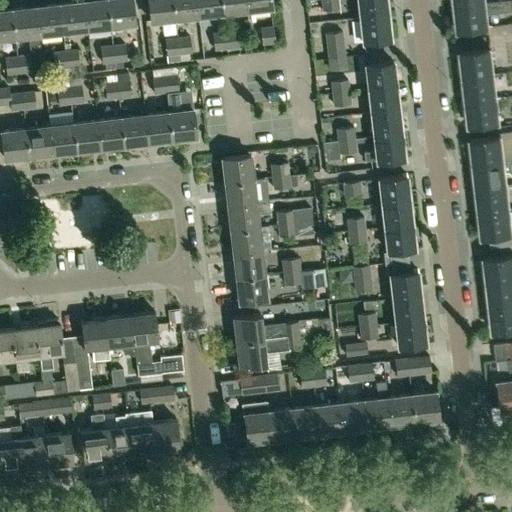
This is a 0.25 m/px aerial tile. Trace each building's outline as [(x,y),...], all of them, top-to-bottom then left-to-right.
[(63,28),(87,26),(83,0),(71,0),(60,1),(63,28)] [(83,0),(87,26),(110,23),(107,0),(83,0)] [(107,0),(110,23),(135,20),(132,0),(107,0)] [(148,0),(150,18),(176,15),(173,0),(148,0)] [(173,0),(176,15),(198,13),(196,0),(173,0)] [(196,0),(198,13),(222,10),(220,0),(196,0)] [(220,0),(222,10),(245,7),(244,0),(220,0)] [(337,0),(319,0),(321,10),(339,8),(337,0)] [(357,0),(359,16),(387,13),(385,0),(357,0)] [(508,0),(494,0),(486,1),(486,2),(455,5),(458,30),(489,26),(487,13),(510,10),(508,0)] [(40,31),(63,28),(60,1),(37,4),(40,31)] [(38,31),(40,31),(37,4),(12,6),(16,34),(26,32),(28,51),(33,52),(40,51),(38,31)] [(0,35),(16,34),(12,6),(0,7),(0,35)] [(359,16),(362,41),(390,38),(387,13),(359,16)] [(274,42),(272,24),(259,26),(262,44),(274,42)] [(224,30),(226,48),(238,46),(236,29),(224,30)] [(213,49),(226,48),(224,30),(211,32),(213,49)] [(325,45),(343,42),(341,30),(323,32),(325,45)] [(178,35),(180,51),(191,49),(189,33),(178,35)] [(167,52),(180,51),(178,35),(165,36),(167,52)] [(113,61),(114,61),(126,60),(123,42),(111,43),(113,61)] [(343,42),(325,45),(327,57),(344,55),(343,42)] [(114,68),(114,61),(113,61),(111,43),(99,45),(101,63),(103,63),(104,69),(114,68)] [(63,49),(67,80),(71,79),(70,72),(67,72),(66,67),(78,65),(76,47),(63,49)] [(460,51),(463,76),(494,73),(491,47),(460,51)] [(63,81),(67,80),(63,49),(51,50),(53,68),(54,68),(55,74),(62,73),(63,81)] [(18,55),(20,70),(31,68),(30,53),(18,55)] [(8,71),(20,70),(18,55),(6,56),(8,71)] [(368,87),(395,84),(392,60),(365,64),(368,87)] [(163,74),(165,92),(177,90),(175,72),(163,74)] [(466,100),(497,96),(494,73),(463,76),(466,100)] [(153,93),(165,92),(163,74),(151,75),(153,93)] [(115,79),(117,97),(130,96),(128,78),(115,79)] [(330,80),(331,92),(348,90),(347,78),(330,80)] [(105,99),(117,97),(115,79),(103,81),(105,99)] [(68,85),(70,103),(82,101),(80,84),(68,85)] [(371,111),(398,108),(395,84),(368,87),(371,111)] [(0,104),(9,103),(8,85),(0,86),(0,104)] [(58,104),(70,103),(68,85),(55,86),(58,104)] [(22,91),(24,106),(35,105),(34,89),(22,91)] [(348,90),(331,92),(332,105),(350,103),(348,90)] [(11,108),(24,106),(22,91),(9,92),(11,108)] [(497,96),(466,100),(469,124),(500,121),(497,96)] [(168,110),(171,137),(195,134),(192,107),(168,110)] [(373,135),(401,132),(398,108),(371,111),(373,135)] [(147,140),(171,137),(168,110),(144,112),(147,140)] [(124,142),(147,140),(144,112),(121,115),(124,142)] [(100,145),(124,142),(121,115),(97,118),(100,145)] [(77,148),(100,145),(97,118),(73,120),(77,148)] [(53,150),(77,148),(73,120),(49,123),(53,150)] [(29,153),(53,150),(49,123),(26,125),(29,153)] [(5,156),(29,153),(26,125),(2,128),(5,156)] [(336,140),(354,138),(352,125),(334,127),(336,139),(336,140)] [(401,132),(373,135),(375,149),(362,150),(364,159),(376,158),(376,159),(404,156),(401,132)] [(473,163),(504,160),(501,136),(470,140),(473,163)] [(336,140),(336,139),(322,140),(325,162),(340,160),(339,152),(355,151),(354,138),(336,140)] [(225,180),(252,177),(250,153),(223,156),(225,180)] [(476,187),(507,183),(505,171),(509,171),(511,173),(511,158),(504,160),(473,163),(476,187)] [(270,175),(288,173),(286,161),(269,163),(270,175)] [(288,173),(270,175),(272,188),(290,186),(288,173)] [(381,202),(408,198),(405,174),(378,177),(381,202)] [(255,202),(255,201),(252,177),(225,180),(228,205),(255,202)] [(342,194),(360,192),(359,179),(341,182),(342,194)] [(478,212),(509,209),(507,183),(476,187),(478,212)] [(384,225),(411,222),(408,198),(381,202),(384,225)] [(231,229),(258,225),(256,212),(269,211),(267,199),(255,201),(255,202),(228,205),(231,229)] [(278,223),(311,220),(309,206),(292,208),(292,210),(277,212),(278,223)] [(481,237),(511,233),(511,231),(509,209),(478,212),(481,237)] [(347,230),(364,227),(363,215),(345,218),(345,219),(335,220),(337,231),(347,230)] [(311,220),(278,223),(279,236),(312,232),(311,220)] [(384,225),(387,248),(414,245),(411,222),(384,225)] [(234,253),(261,250),(258,225),(231,229),(234,253)] [(364,227),(347,230),(348,243),(366,240),(364,227)] [(236,276),(263,273),(261,250),(234,253),(236,276)] [(486,283),(511,280),(511,254),(483,258),(486,283)] [(283,271),(299,269),(298,257),(281,259),(283,271)] [(352,278),(370,276),(368,264),(351,265),(352,278)] [(324,267),(311,268),(313,286),(326,284),(324,267)] [(416,267),(389,270),(392,297),(419,294),(416,267)] [(299,269),(283,271),(284,283),(300,281),(299,269)] [(263,273),(236,276),(239,301),(266,298),(263,273)] [(370,276),(352,278),(354,290),(371,288),(370,276)] [(489,307),(511,304),(511,280),(486,283),(489,307)] [(395,321),(422,318),(419,294),(392,297),(395,321)] [(511,304),(489,307),(492,332),(511,329),(511,304)] [(261,308),(262,319),(284,316),(283,305),(261,308)] [(130,314),(134,351),(135,363),(136,363),(137,374),(160,372),(160,371),(182,369),(180,352),(159,354),(160,359),(150,360),(147,339),(157,338),(154,311),(130,314)] [(358,325),(375,324),(374,311),(356,313),(358,325)] [(236,340),(298,332),(297,320),(261,325),(259,313),(233,316),(236,340)] [(123,352),(134,351),(130,314),(104,317),(107,344),(121,343),(123,352)] [(107,344),(104,317),(80,320),(83,347),(91,346),(92,359),(109,358),(107,344)] [(329,329),(328,317),(316,318),(318,330),(329,329)] [(43,379),(44,394),(52,393),(50,367),(52,367),(50,352),(63,351),(59,322),(59,319),(57,318),(46,319),(44,321),(45,323),(36,324),(40,353),(43,379)] [(422,318),(395,321),(398,345),(425,342),(422,318)] [(17,370),(27,368),(26,355),(40,353),(36,324),(12,327),(17,370)] [(375,324),(358,325),(359,338),(376,336),(375,324)] [(16,370),(17,370),(12,327),(0,328),(0,357),(14,356),(16,370)] [(298,332),(236,340),(238,364),(265,361),(264,350),(300,345),(298,332)] [(345,355),(366,353),(364,340),(344,342),(345,355)] [(502,409),(511,408),(511,340),(494,343),(495,360),(508,358),(511,378),(498,379),(502,409)] [(76,354),(79,388),(90,387),(87,353),(76,354)] [(66,390),(79,388),(76,354),(74,354),(75,361),(63,362),(66,390)] [(431,370),(429,354),(419,355),(419,356),(420,371),(431,370)] [(420,371),(419,356),(419,355),(407,357),(409,373),(420,371)] [(395,374),(409,373),(407,357),(394,358),(395,374)] [(359,363),(361,377),(372,376),(370,362),(359,363)] [(349,379),(361,377),(359,363),(347,364),(334,366),(336,382),(349,380),(349,379)] [(310,367),(312,385),(325,384),(323,366),(310,367)] [(112,384),(124,383),(122,367),(110,369),(112,384)] [(300,387),(312,385),(310,367),(298,369),(300,387)] [(264,374),(266,389),(277,388),(275,373),(264,374)] [(241,392),(266,389),(264,374),(239,377),(241,392)] [(43,379),(32,380),(34,395),(44,394),(43,379)] [(390,422),(387,395),(385,379),(375,380),(377,396),(363,398),(366,425),(390,422)] [(147,386),(149,402),(158,400),(174,399),(172,383),(156,385),(147,386)] [(140,403),(149,402),(147,386),(138,388),(140,403)] [(411,392),(414,419),(438,417),(435,389),(411,392)] [(100,392),(101,407),(111,406),(109,391),(100,392)] [(93,408),(101,407),(100,392),(90,392),(93,408)] [(390,422),(414,419),(411,392),(387,395),(390,422)] [(41,399),(42,414),(51,413),(49,398),(41,399)] [(341,428),(366,425),(363,398),(338,400),(341,428)] [(33,415),(42,414),(41,399),(31,400),(33,415)] [(267,400),(243,402),(247,439),(271,436),(268,408),(267,400)] [(317,430),(341,428),(338,400),(314,403),(317,430)] [(295,433),(317,430),(314,403),(292,406),(295,433)] [(271,436),(295,433),(292,406),(268,408),(271,436)] [(131,452),(154,449),(151,420),(152,420),(150,408),(126,411),(127,422),(127,423),(131,452)] [(107,455),(131,452),(127,423),(127,422),(126,411),(124,411),(125,413),(114,415),(116,424),(104,425),(107,455)] [(104,425),(102,412),(89,413),(91,427),(79,428),(83,457),(107,455),(104,425)] [(151,420),(154,449),(179,446),(175,417),(152,420),(151,420)] [(24,464),(20,435),(21,435),(20,424),(9,425),(10,436),(0,437),(0,466),(0,467),(24,464)] [(44,432),(48,462),(72,459),(68,429),(44,432)] [(24,464),(48,462),(44,432),(21,435),(20,435),(24,464)]
